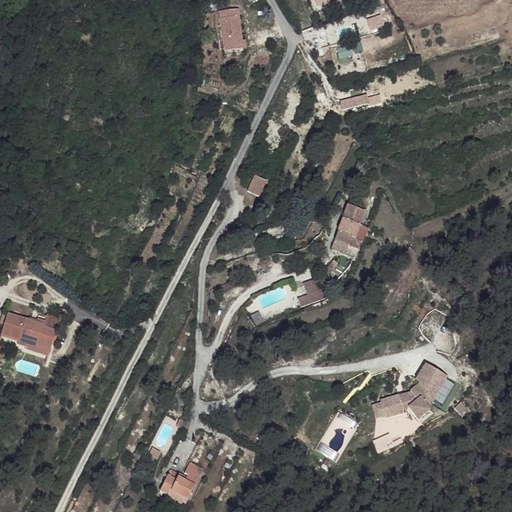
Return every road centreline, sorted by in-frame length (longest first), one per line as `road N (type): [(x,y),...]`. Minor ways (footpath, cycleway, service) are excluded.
road 1 (track): [(59,511),(293,52),(288,22),(272,0)]
road 2 (track): [(318,372),(286,375),(220,407),(198,397),(205,265),(237,196),(231,181)]
road 3 (unknown): [(0,290),(34,280),(113,333),(162,314)]
